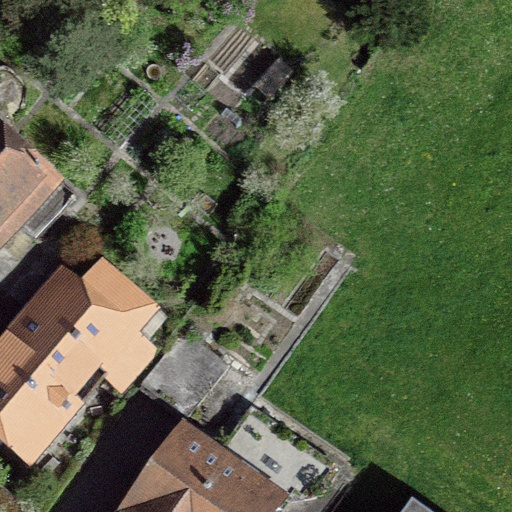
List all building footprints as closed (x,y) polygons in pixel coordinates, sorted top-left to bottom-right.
[(122,0),(141,17),(157,0),(122,0)] [(0,143),(0,228),(9,218),(34,241),(75,194),(49,172),(41,180),(0,143)] [(82,299),(66,286),(0,364),(0,433),(24,454),(95,369),(120,390),(149,356),(124,335),(145,309),(103,274),(82,299)] [(185,422),(229,366),(184,330),(140,385),(185,422)] [(251,411),(214,463),(274,506),(321,497),(338,473),(251,411)] [(269,511),(274,506),(214,463),(183,441),(133,511),(269,511)]
